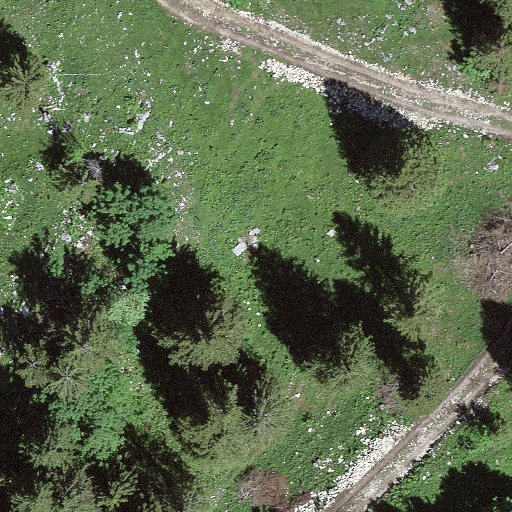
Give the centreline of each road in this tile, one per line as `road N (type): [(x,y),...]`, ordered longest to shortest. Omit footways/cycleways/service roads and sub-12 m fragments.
road 1 (track): [(511,129),(269,48),(174,0)]
road 2 (track): [(336,511),(495,362),(511,336)]
